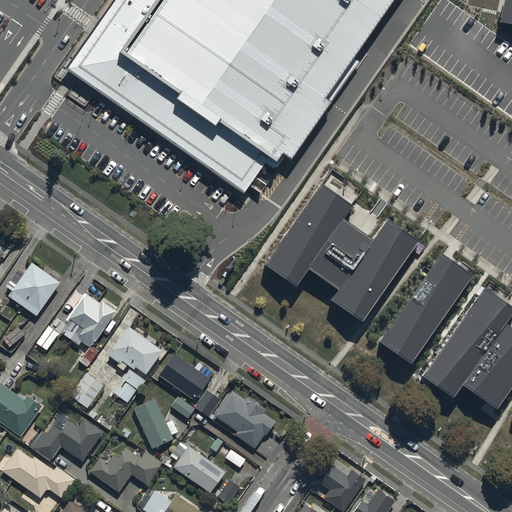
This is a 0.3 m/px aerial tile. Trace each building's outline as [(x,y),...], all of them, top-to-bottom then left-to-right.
[(128,0),(79,70),(244,185),(263,157),(281,167),(399,0),(128,0)] [(511,0),(505,0),(500,23),(511,25),(511,0)] [(339,121),(332,115),(319,134),(327,139),(339,121)] [(322,149),(314,143),(300,161),(309,167),(322,149)] [(418,241),(386,219),(370,243),(341,223),(353,207),(321,185),(265,265),(295,286),(304,274),(334,295),(328,304),(359,326),(418,241)] [(251,246),(234,234),(230,240),(246,252),(251,246)] [(243,261),(225,250),(221,257),(238,268),(243,261)] [(472,276),(441,255),(379,343),(410,365),(472,276)] [(60,287),(32,267),(25,276),(19,272),(6,290),(13,295),(10,300),(37,320),(60,287)] [(511,329),(504,324),(511,312),(511,308),(484,288),(423,375),(453,396),(461,386),(495,410),(511,386),(511,329)] [(92,350),(116,315),(102,306),(101,308),(86,298),(60,335),(79,348),(81,345),(89,350),(79,365),(87,370),(98,354),(92,350)] [(59,336),(48,329),(34,349),(43,356),(45,352),(47,353),(59,336)] [(24,338),(17,330),(3,342),(9,350),(12,347),(12,348),(24,338)] [(162,356),(129,331),(108,358),(120,367),(122,364),(134,373),(136,370),(145,378),(162,356)] [(193,368),(173,355),(159,376),(196,402),(193,407),(211,419),(214,416),(211,414),(220,400),(204,389),(210,381),(209,380),(213,374),(196,363),(193,368)] [(145,384),(128,373),(122,381),(126,384),(120,392),(115,389),(112,395),(128,406),(137,392),(138,394),(145,384)] [(103,388),(86,377),(70,399),(88,411),(103,388)] [(0,425),(20,440),(42,410),(27,399),(24,403),(0,385),(0,425)] [(244,401),(231,393),(213,418),(236,433),(235,436),(255,450),(263,438),(265,439),(275,423),(264,416),(266,413),(245,399),(244,401)] [(193,409),(177,397),(170,407),(186,419),(193,409)] [(166,424),(155,400),(133,409),(152,450),(173,441),(171,436),(178,433),(172,421),(166,424)] [(116,421),(110,416),(105,423),(100,419),(97,423),(110,433),(113,429),(111,427),(116,421)] [(103,435),(84,423),(78,430),(68,424),(61,435),(52,429),(47,437),(42,434),(31,450),(52,464),(61,450),(84,464),(103,435)] [(188,450),(180,445),(170,459),(177,464),(173,470),(211,498),(226,476),(188,450)] [(107,464),(99,459),(89,473),(118,494),(131,475),(146,486),(162,464),(146,452),(141,460),(125,449),(117,460),(112,457),(107,464)] [(33,463),(17,452),(13,459),(6,454),(0,463),(0,470),(2,471),(0,474),(41,501),(47,492),(62,502),(76,482),(51,466),(49,470),(34,460),(33,463)] [(324,500),(341,511),(344,511),(366,482),(347,468),(343,473),(326,462),(314,479),(331,491),(324,500)] [(240,490),(229,483),(217,499),(228,507),(240,490)] [(372,500),(369,504),(362,499),(353,511),(389,511),(397,502),(380,490),(372,500)] [(155,494),(154,496),(149,492),(138,508),(144,511),(143,511),(196,511),(177,498),(172,505),(155,494)]
